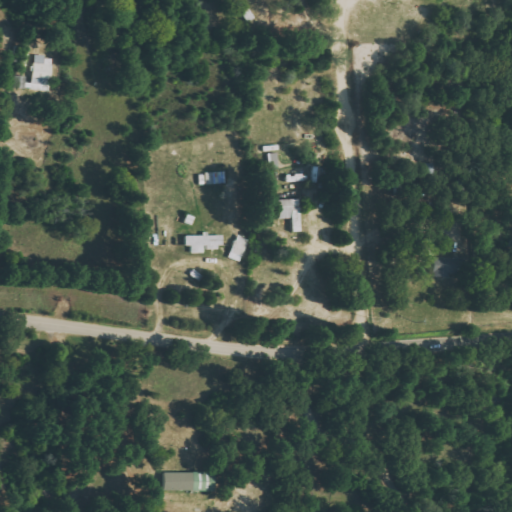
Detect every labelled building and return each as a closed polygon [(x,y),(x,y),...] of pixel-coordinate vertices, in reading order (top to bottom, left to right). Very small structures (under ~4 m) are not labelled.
[(51,56),(33,56),(32,88),(51,88),(51,56)] [(299,199),(278,199),(279,219),(292,218),(292,232),(300,232),(299,199)] [(223,234),(185,235),(185,246),(191,246),(191,253),(205,253),(205,248),(223,247),(223,234)] [(240,262),(249,239),(237,234),(228,257),(240,262)] [(432,276),(456,277),(457,258),(433,257),(432,276)] [(163,473),(163,492),(214,491),(214,472),(163,473)]
